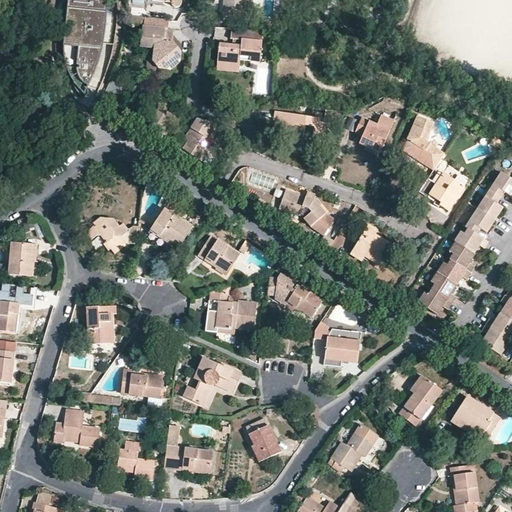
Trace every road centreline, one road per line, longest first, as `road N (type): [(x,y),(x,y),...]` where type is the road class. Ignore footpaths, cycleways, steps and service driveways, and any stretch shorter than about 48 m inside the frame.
road 1 (residential): [(210,199),(427,338)]
road 2 (residential): [(26,468),(112,502),(236,511)]
road 3 (residential): [(75,268),(26,468)]
road 4 (residential): [(38,188),(93,156),(129,150),(210,199)]
road 5 (residential): [(238,158),(334,189),(400,224),(412,222)]
road 6 (residential): [(192,26),(199,38),(192,100),(242,116),(248,139),(238,158)]
road 7 (residential): [(261,511),(336,410)]
road 8 (residential): [(447,349),(511,241)]
